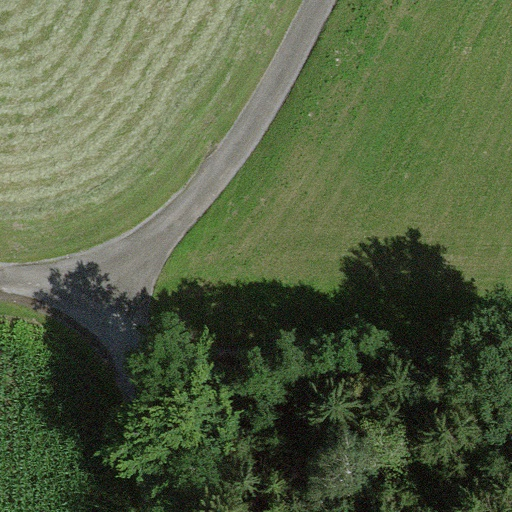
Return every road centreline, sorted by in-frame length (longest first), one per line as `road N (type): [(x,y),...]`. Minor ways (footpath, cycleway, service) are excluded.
road 1 (track): [(125,292),(232,154),(317,0)]
road 2 (track): [(163,511),(125,292)]
road 3 (track): [(125,292),(0,288)]
